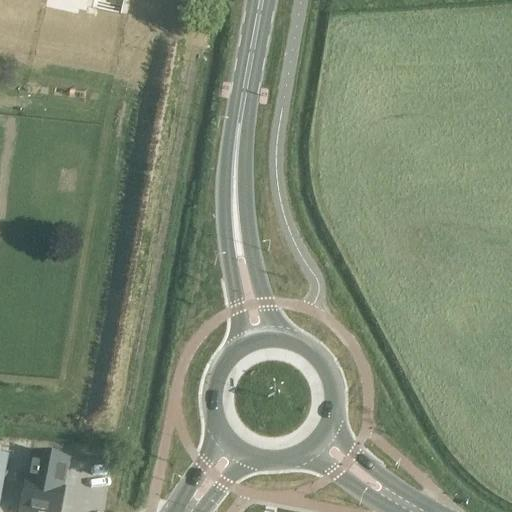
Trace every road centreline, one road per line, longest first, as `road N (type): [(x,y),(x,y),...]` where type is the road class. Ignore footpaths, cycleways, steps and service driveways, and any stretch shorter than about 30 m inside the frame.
road 1 (secondary): [(235,224),(237,128),(262,0)]
road 2 (secondary): [(235,224),(231,263),(247,348)]
road 3 (secondary): [(273,342),(254,257),(235,224)]
road 4 (secondary): [(330,426),(335,397),(325,369),(303,349),(273,342)]
